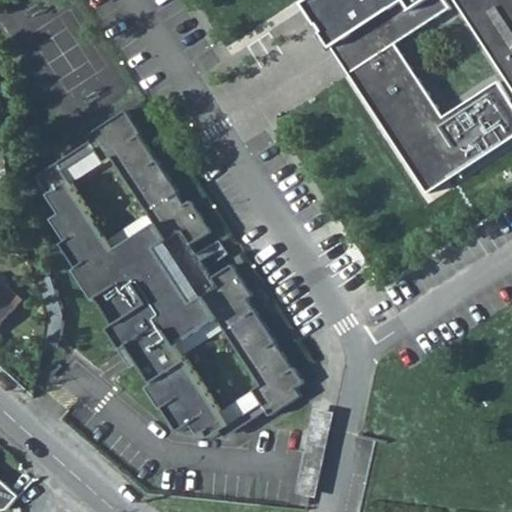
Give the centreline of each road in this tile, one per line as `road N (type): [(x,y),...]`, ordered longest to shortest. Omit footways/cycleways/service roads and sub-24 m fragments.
road 1 (unknown): [(32,435),(68,394),(86,390),(169,454),(283,470)]
road 2 (tertiary): [(0,406),(119,511)]
